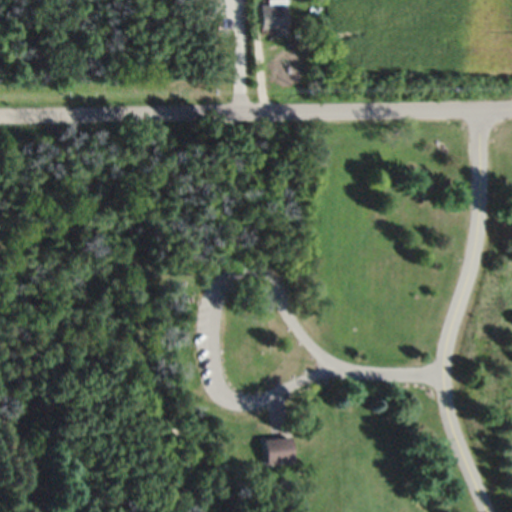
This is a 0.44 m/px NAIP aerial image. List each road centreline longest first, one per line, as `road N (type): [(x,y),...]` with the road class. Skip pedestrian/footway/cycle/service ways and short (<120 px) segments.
road 1 (residential): [(511,106),(0,114)]
road 2 (residential): [(487,511),(452,429),(441,362),(474,239),(478,107)]
